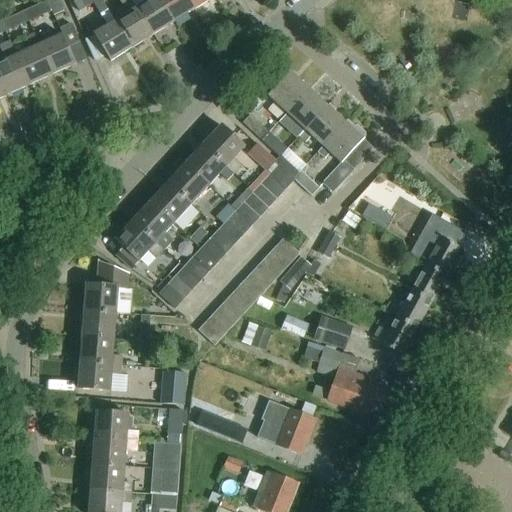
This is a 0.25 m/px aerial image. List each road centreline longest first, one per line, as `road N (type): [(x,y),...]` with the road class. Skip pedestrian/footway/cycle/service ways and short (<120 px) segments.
road 1 (residential): [(393,511),(437,399),(511,260)]
road 2 (residential): [(132,167),(284,21)]
road 3 (residential): [(18,330),(50,258),(132,167)]
road 4 (residential): [(38,511),(12,383),(18,330)]
road 5 (residential): [(284,21),(391,123),(393,134)]
road 6 (residential): [(132,167),(97,133),(77,129),(0,143)]
